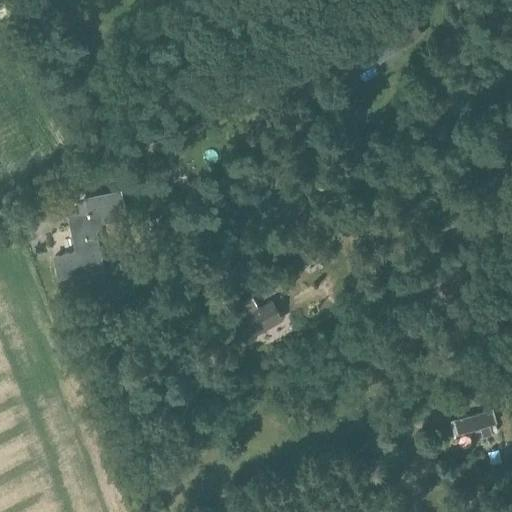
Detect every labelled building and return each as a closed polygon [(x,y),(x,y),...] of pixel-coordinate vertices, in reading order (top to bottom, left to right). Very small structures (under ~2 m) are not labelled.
[(422,34),(410,16),(384,32),(396,51),(422,34)] [(354,70),(363,64),(355,52),(346,57),(354,70)] [(76,252),(54,257),(59,278),(102,269),(95,231),(101,221),(99,210),(69,216),(76,252)] [(281,319),(272,301),(258,309),(252,297),(239,304),(246,316),(235,322),(243,339),(281,319)] [(494,440),(490,425),(495,424),(492,410),(453,421),(456,434),(480,428),(484,443),(485,444),(487,445),(490,445),(493,443),(494,440)]
